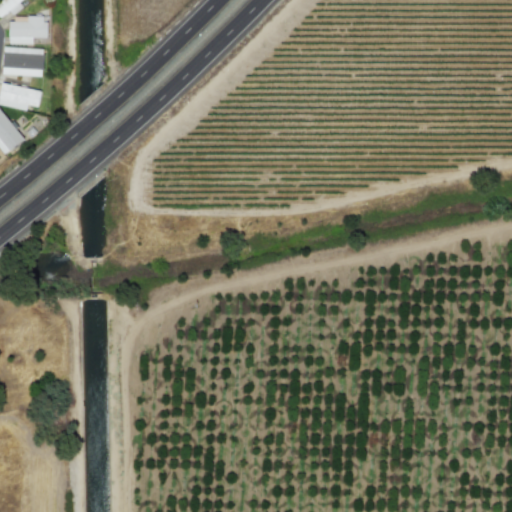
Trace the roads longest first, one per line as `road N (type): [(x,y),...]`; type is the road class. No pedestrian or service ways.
road 1 (primary): [(0,237),(94,162),(265,0)]
road 2 (primary): [(221,0),(0,199)]
